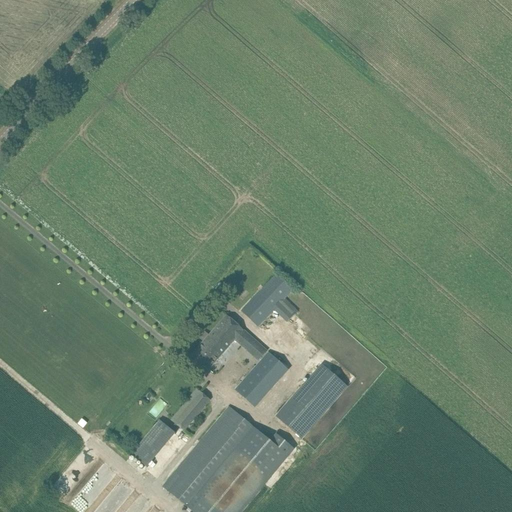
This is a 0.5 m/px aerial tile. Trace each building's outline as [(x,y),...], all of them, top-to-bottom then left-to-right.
[(238,285),(251,270),(244,265),(231,280),(238,285)] [(277,274),(241,311),(258,327),(293,289),(277,274)] [(227,315),(201,344),(210,352),(213,349),(221,356),(235,340),(258,362),(268,351),(245,330),(244,331),(227,315)] [(210,352),(201,344),(191,356),(208,371),(221,356),(213,349),(210,352)] [(321,365),(276,417),(302,440),(347,387),(321,365)] [(241,384),(235,391),(255,409),(261,402),(241,384)] [(201,392),(175,423),(182,430),(208,399),(201,392)] [(160,398),(148,412),(156,418),(167,404),(160,398)] [(229,408),(163,489),(191,511),(242,511),(294,450),(276,434),(269,442),(260,434),(229,408)] [(176,434),(159,421),(131,455),(147,469),(176,434)] [(133,511),(144,498),(139,495),(126,511),(133,511)]
